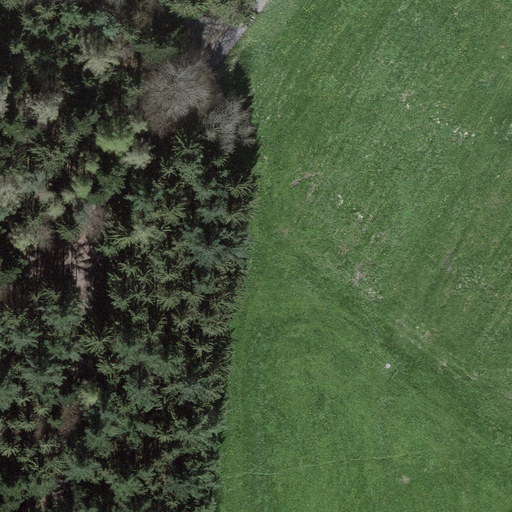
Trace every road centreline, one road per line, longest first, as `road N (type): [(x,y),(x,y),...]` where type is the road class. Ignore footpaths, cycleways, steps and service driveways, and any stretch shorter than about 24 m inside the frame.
road 1 (unclassified): [(55,511),(84,366),(96,222)]
road 2 (unclassified): [(249,0),(96,222)]
